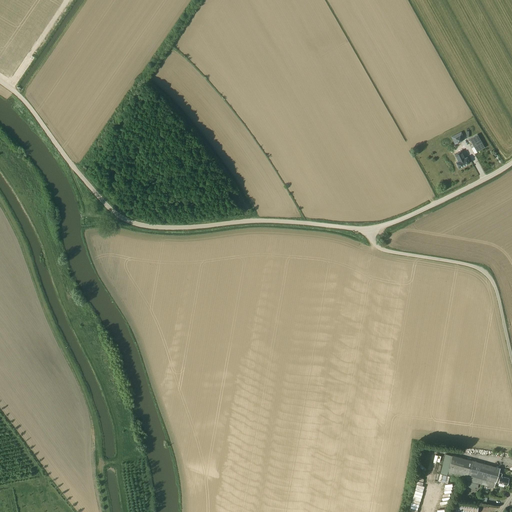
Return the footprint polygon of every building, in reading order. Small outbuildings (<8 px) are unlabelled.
[(457,143),(465,139),(461,132),(454,135),(457,143)] [(474,147),(477,152),(485,147),(477,134),(469,138),(473,144),(470,145),(471,148),(474,147)] [(459,161),(455,162),(458,169),(472,162),(469,156),(464,158),(461,151),(456,154),(459,161)] [(448,476),(463,480),(469,460),(461,457),(452,455),(452,456),(446,454),(440,473),(448,475),(448,476)] [(465,485),(465,486),(477,489),(478,488),(479,484),(482,485),(488,465),(474,461),(469,460),(463,480),(462,484),(464,485),(464,484),(465,485)] [(482,485),(488,486),(493,488),(495,482),(496,482),(506,485),(508,478),(501,476),(501,473),(498,472),(500,468),(488,465),(482,485)] [(477,511),(479,505),(455,502),(453,511),(477,511)]
